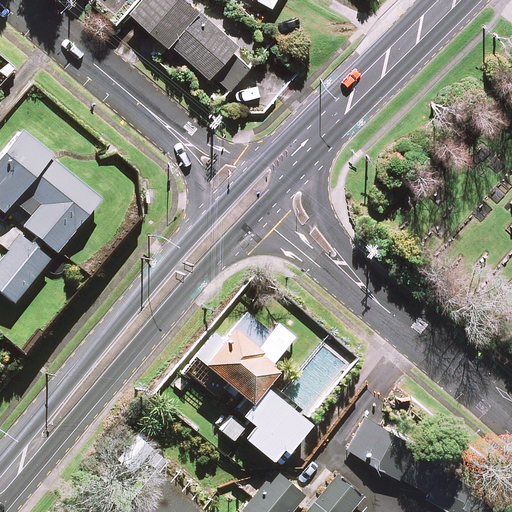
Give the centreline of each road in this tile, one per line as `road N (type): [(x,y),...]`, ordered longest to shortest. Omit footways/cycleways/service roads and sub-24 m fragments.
road 1 (secondary): [(234,237),(55,443),(1,483)]
road 2 (secondary): [(1,483),(32,424),(199,226)]
road 3 (residential): [(17,0),(192,146)]
road 4 (residential): [(333,111),(313,161),(311,191),(385,309)]
road 5 (residential): [(385,309),(511,416)]
road 6 (secondary): [(333,111),(440,0)]
